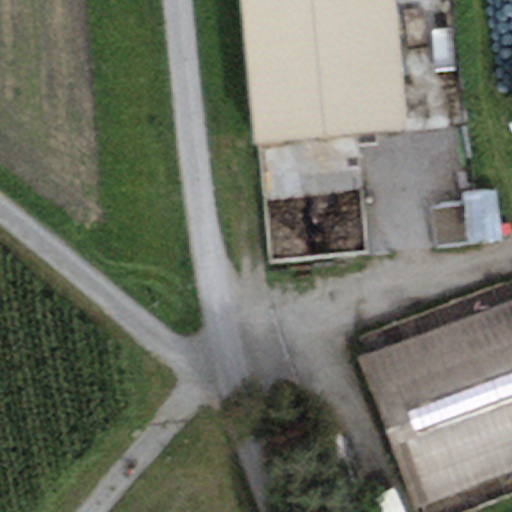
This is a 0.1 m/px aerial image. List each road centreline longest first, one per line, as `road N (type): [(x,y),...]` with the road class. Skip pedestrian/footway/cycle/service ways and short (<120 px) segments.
road 1 (unclassified): [(197,0),(235,362),(276,511)]
road 2 (track): [(91,511),(235,362),(168,341),(0,215)]
